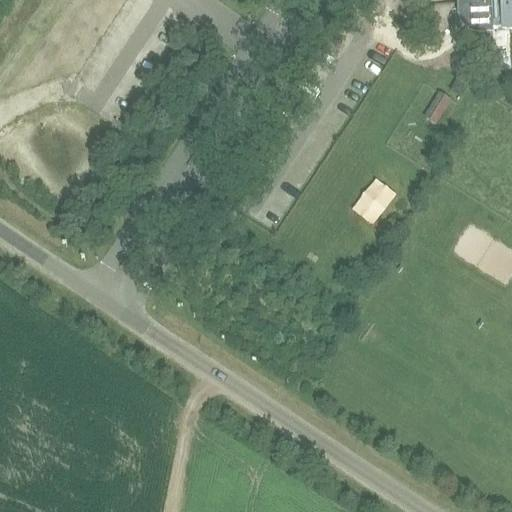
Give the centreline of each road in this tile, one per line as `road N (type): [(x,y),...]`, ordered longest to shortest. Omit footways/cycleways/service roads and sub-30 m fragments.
road 1 (unclassified): [(424,511),(109,304)]
road 2 (unclassified): [(109,304),(297,19)]
road 3 (unclassified): [(274,15),(89,292)]
road 4 (track): [(175,511),(205,369)]
